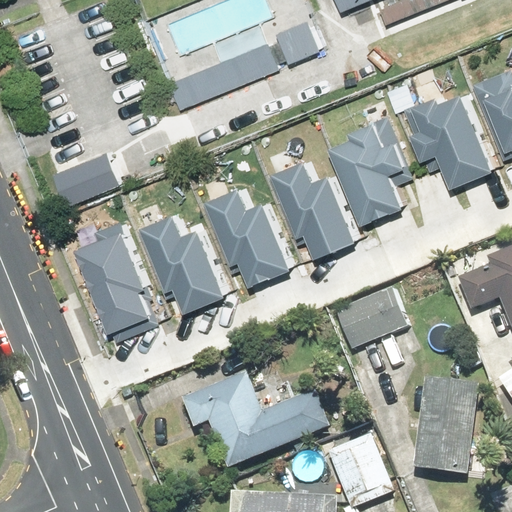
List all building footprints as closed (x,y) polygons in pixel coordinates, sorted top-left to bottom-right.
[(379,0),(341,0),(347,14),(379,0)] [(278,33),(289,65),(318,55),(307,23),(278,33)] [(408,35),(371,50),(378,69),(415,54),(408,35)] [(172,84),(184,112),(280,71),(268,44),(172,84)] [(511,68),(479,83),(511,157),(511,156),(511,68)] [(261,82),(183,113),(197,149),(275,118),(261,82)] [(461,181),(507,161),(475,88),(452,97),(449,90),(410,106),(435,165),(451,159),(461,181)] [(340,144),(372,219),(413,202),(403,179),(425,169),(399,110),(360,127),(364,134),(340,144)] [(277,170),(307,241),(320,235),(327,252),(370,235),(343,169),(328,175),(319,153),(277,170)] [(212,195),(241,266),(254,261),(261,278),(304,260),(277,194),(262,201),(253,178),(212,195)] [(144,224),(174,295),(187,289),(194,306),(237,289),(210,223),(195,229),(185,207),(144,224)] [(82,241),(121,335),(165,317),(153,288),(160,285),(130,212),(98,225),(101,233),(82,241)] [(511,250),(489,260),(492,267),(462,279),(475,311),(504,300),(511,318),(511,250)] [(251,374),(186,400),(198,429),(213,423),(232,471),(341,427),(326,390),(267,414),(251,374)] [(471,477),(482,387),(430,380),(419,471),(471,477)] [(373,435),(328,455),(353,511),(397,491),(373,435)] [(320,449),(287,461),(298,490),(331,477),(320,449)] [(235,493),(233,511),(342,511),(343,499),(235,493)]
